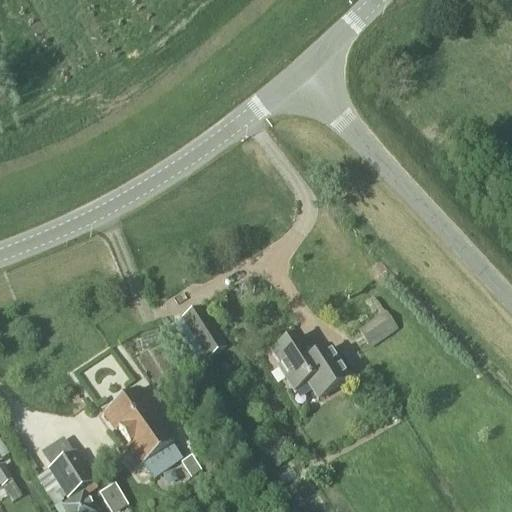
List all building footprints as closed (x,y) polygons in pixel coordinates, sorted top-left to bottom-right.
[(208,361),(224,351),(199,311),(182,321),(208,361)] [(357,335),(370,353),(398,333),(385,315),(357,335)] [(307,386),(318,402),(350,382),(330,350),(313,361),(298,339),(272,356),(280,370),(278,371),(293,394),(307,386)] [(135,453),(130,457),(121,463),(140,490),(181,461),(172,447),(173,446),(148,411),(151,409),(138,391),(103,416),(115,433),(118,432),(129,448),(130,447),(135,453)] [(293,460),(278,434),(269,439),(273,446),(264,451),(275,470),(293,460)] [(74,456),(37,480),(55,508),(53,509),(54,511),(92,511),(85,501),(98,492),(74,456)] [(13,483),(2,467),(0,468),(0,487),(2,490),(11,484),(13,483)] [(22,500),(12,484),(11,484),(2,490),(12,506),(22,500)] [(114,489),(98,500),(105,511),(112,511),(124,504),(114,489)]
